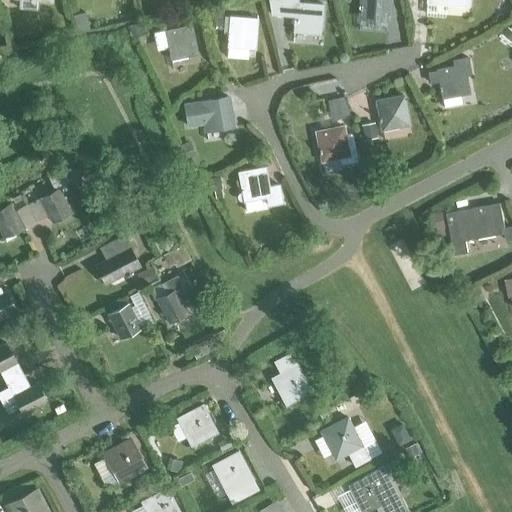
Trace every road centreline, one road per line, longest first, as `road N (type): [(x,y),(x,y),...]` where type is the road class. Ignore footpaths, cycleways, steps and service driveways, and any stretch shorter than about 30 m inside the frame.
road 1 (residential): [(357,223),(327,223),(311,212),(264,102),(287,79),(415,51)]
road 2 (residential): [(211,366),(268,302),(349,250),(357,223)]
road 3 (residential): [(211,366),(299,511)]
road 4 (residential): [(102,418),(28,273)]
road 5 (residential): [(357,223),(490,151)]
road 6 (residential): [(102,418),(211,366)]
